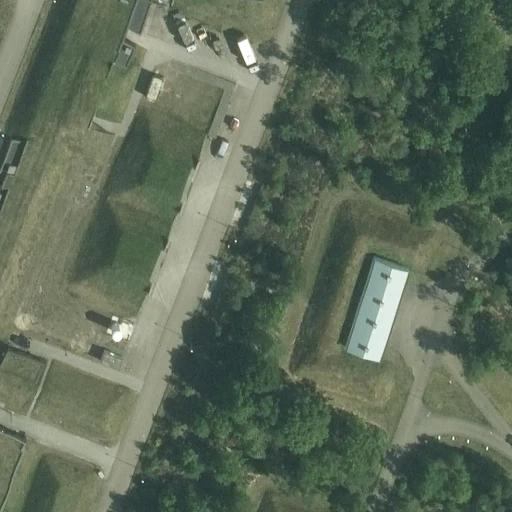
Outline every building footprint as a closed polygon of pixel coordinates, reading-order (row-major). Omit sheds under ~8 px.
[(0,267),(57,115),(88,126),(112,64),(113,64),(126,69),(135,46),(122,41),(127,28),(140,33),(152,1),(147,0),(80,0),(25,143),(11,138),(0,166),(0,170),(6,173),(1,185),(0,184),(0,267)] [(374,258),(354,321),(345,348),(379,359),(408,269),(374,258)] [(0,364),(0,368),(36,382),(44,361),(7,347),(0,364)] [(99,361),(118,368),(122,357),(103,350),(99,361)] [(22,445),(25,437),(0,427),(0,509),(24,446),(22,445)]
